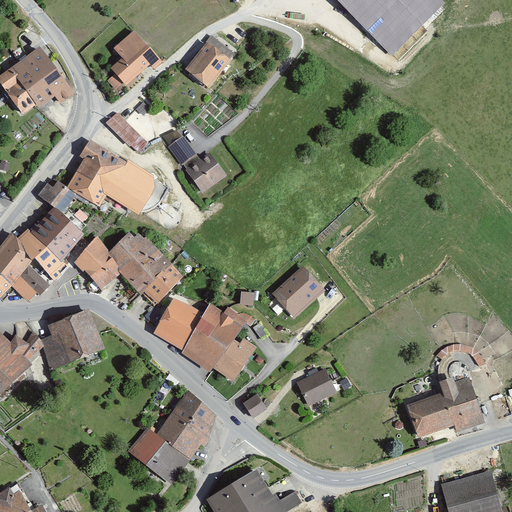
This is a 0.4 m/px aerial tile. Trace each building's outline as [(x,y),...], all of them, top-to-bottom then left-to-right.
[(332,0),(392,58),(444,6),(438,0),(332,0)] [(162,64),(134,33),(114,51),(122,62),(111,72),(114,77),(107,82),(116,91),(122,85),(126,89),(150,68),(155,72),(162,64)] [(205,45),(207,46),(184,74),(209,92),(231,64),(229,63),(234,56),(211,37),(205,45)] [(75,95),(40,50),(0,79),(0,87),(23,118),(36,109),(39,112),(55,100),(60,107),(75,95)] [(149,146),(117,114),(106,126),(129,149),(132,147),(140,154),(149,146)] [(227,178),(210,154),(200,161),(183,138),(182,139),(177,132),(163,138),(169,147),(168,148),(182,167),(183,166),(186,171),(203,195),(227,178)] [(127,165),(91,143),(81,158),(85,160),(67,190),(72,195),(100,211),(107,200),(127,213),(128,211),(136,216),(143,218),(151,216),(158,212),(164,204),(150,196),(154,188),(152,177),(128,164),(127,165)] [(72,195),(67,190),(59,183),(54,189),(48,184),(38,197),(54,211),(61,217),(76,198),(72,195)] [(61,217),(54,211),(32,235),(29,232),(19,241),(12,235),(0,250),(0,303),(13,290),(27,305),(37,298),(40,300),(51,289),(48,287),(53,283),(54,285),(62,278),(58,275),(66,268),(63,265),(85,239),(61,217)] [(184,280),(146,240),(145,241),(139,236),(135,241),(129,235),(110,256),(97,239),(74,265),(101,293),(121,277),(142,300),(146,296),(158,307),(184,280)] [(325,293),(303,269),(272,297),(295,321),(325,293)] [(255,296),(241,295),(240,307),(253,309),(255,296)] [(186,308),(173,303),(154,337),(183,354),(182,357),(210,376),(213,372),(234,386),(257,351),(244,342),(240,348),(235,345),(246,326),(251,329),(256,320),(247,314),(244,314),(242,314),(240,315),(238,317),(228,310),(225,316),(210,306),(205,317),(186,308)] [(102,348),(88,312),(50,327),(52,337),(43,341),(44,345),(51,368),(102,348)] [(269,335),(260,324),(253,329),(261,340),(269,335)] [(0,392),(33,362),(29,358),(44,345),(43,341),(34,329),(26,340),(16,333),(11,340),(0,329),(0,392)] [(264,361),(259,357),(255,362),(261,366),(264,361)] [(338,391),(325,367),(297,381),(309,405),(338,391)] [(457,431),(486,421),(469,376),(456,380),(454,375),(440,379),(444,391),(407,404),(419,436),(455,423),(457,431)] [(209,436),(217,413),(188,389),(158,432),(148,426),(128,449),(171,484),(201,443),(205,446),(210,437),(209,436)] [(267,407),(257,392),(243,401),(253,416),(267,407)] [(288,511),(287,510),(303,502),(296,490),(280,498),(276,491),(273,492),(257,467),(207,497),(216,511),(288,511)] [(503,511),(492,470),(442,483),(449,511),(503,511)] [(14,491),(10,485),(0,491),(0,511),(47,511),(42,502),(33,508),(20,488),(14,491)]
